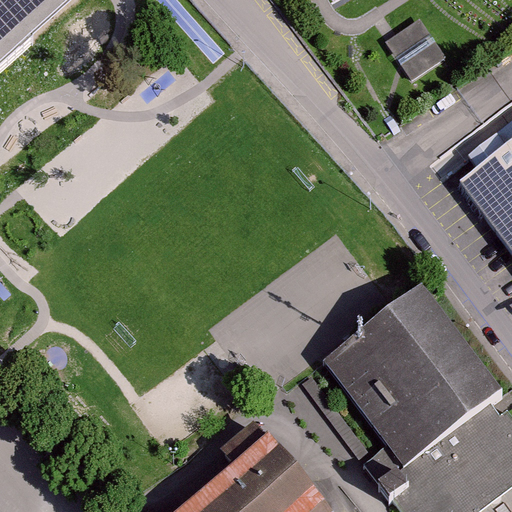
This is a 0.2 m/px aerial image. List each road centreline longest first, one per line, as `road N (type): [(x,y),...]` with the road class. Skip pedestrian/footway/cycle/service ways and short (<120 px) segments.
road 1 (residential): [(511,350),(227,0)]
road 2 (unknown): [(385,189),(511,86)]
